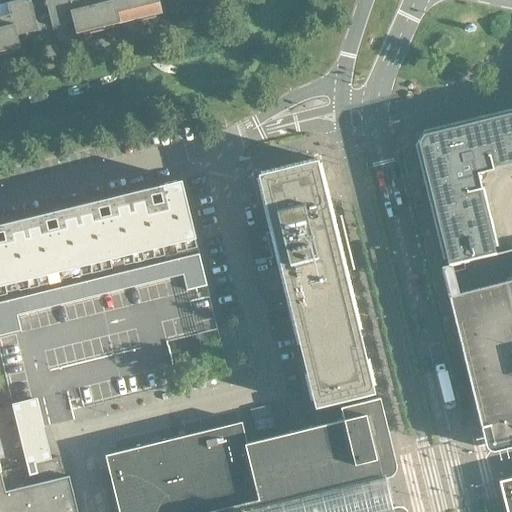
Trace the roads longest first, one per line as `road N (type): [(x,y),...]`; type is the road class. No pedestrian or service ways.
road 1 (residential): [(97,511),(81,448),(98,421),(245,390),(261,364),(212,149)]
road 2 (secondary): [(462,511),(376,136),(376,102)]
road 3 (secondary): [(346,143),(439,511)]
road 4 (residential): [(0,197),(212,149)]
